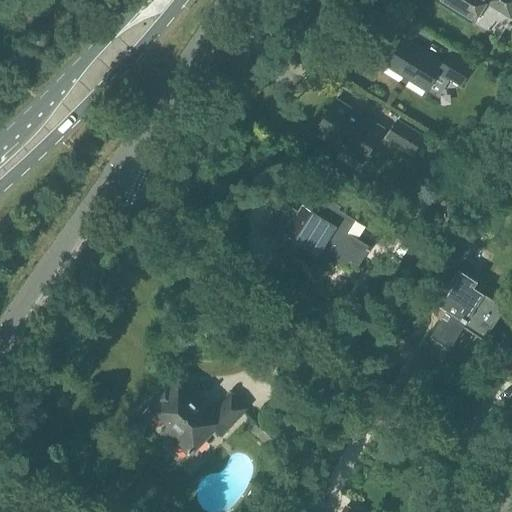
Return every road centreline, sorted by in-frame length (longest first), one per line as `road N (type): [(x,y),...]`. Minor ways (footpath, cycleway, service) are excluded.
road 1 (residential): [(511,473),(369,401),(110,169)]
road 2 (primary): [(0,185),(182,0)]
road 3 (unclassified): [(110,169),(221,0)]
road 4 (unclassified): [(0,336),(110,169)]
road 5 (primary): [(139,0),(0,140)]
